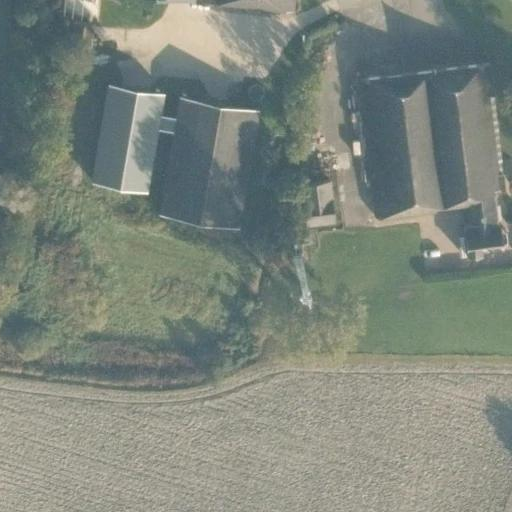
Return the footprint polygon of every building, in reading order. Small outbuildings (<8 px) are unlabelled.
[(92,0),(79,0),(79,9),(91,10),(92,0)] [(91,42),(93,21),(74,19),(72,40),(91,42)] [(501,241),(506,237),(505,227),(499,224),(494,189),(507,188),(491,60),(361,76),(378,218),(468,207),(469,221),(465,221),(467,232),(461,233),(463,251),(483,248),(484,246),(501,244),(501,241)] [(158,125),(173,127),(176,113),(160,110),(164,89),(109,79),(91,178),(147,187),(158,125)] [(238,223),(259,104),(180,91),(176,113),(173,127),(159,208),(238,223)] [(336,220),(331,180),(303,184),(308,224),(336,220)]
